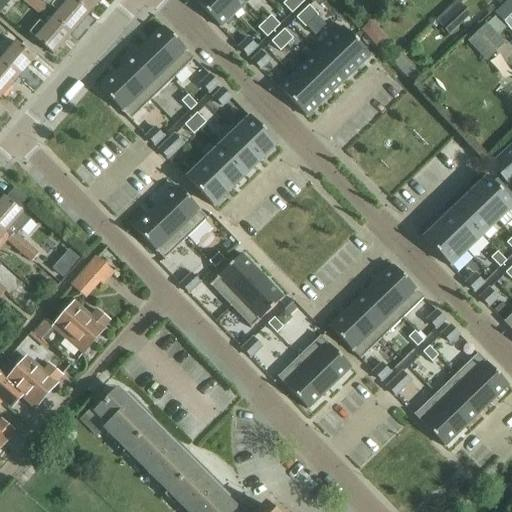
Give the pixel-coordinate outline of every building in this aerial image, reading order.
[(21,0),(31,8),(36,0),(21,0)] [(39,0),(36,0),(31,8),(42,18),(29,34),(35,39),(34,40),(52,56),(70,36),(44,13),(48,7),(39,0)] [(44,13),(70,36),(88,16),(69,0),(54,0),(48,7),(44,13)] [(69,0),(88,16),(101,0),(69,0)] [(217,0),(192,0),(220,29),(222,28),(221,27),(233,16),(233,17),(234,17),(217,0)] [(217,0),(234,17),(234,16),(233,15),(245,4),(246,5),(241,0),(217,0)] [(289,0),(287,0),(282,5),(291,14),(298,8),(289,0)] [(289,0),(298,8),(304,2),(302,0),(289,0)] [(511,0),(508,0),(493,15),(500,21),(511,33),(511,32),(511,0)] [(311,22),(317,16),(308,7),(302,13),(311,22)] [(447,10),(435,20),(449,35),(460,24),(447,10)] [(302,13),(295,19),(304,28),(311,22),(302,13)] [(273,32),(279,26),(270,16),(264,23),(273,32)] [(486,62),(505,44),(481,19),(462,38),(486,62)] [(264,23),(257,29),(266,38),(273,32),(264,23)] [(172,81),(173,81),(172,80),(192,61),(193,61),(194,60),(162,27),(161,28),(161,29),(142,48),(141,48),(172,81)] [(328,40),(357,70),(358,70),(357,69),(368,58),(369,59),(370,58),(341,27),(340,29),(341,29),(329,40),(328,40)] [(283,30),(279,35),(288,44),(292,40),(283,30)] [(373,35),(367,40),(376,49),(386,40),(380,34),(373,35)] [(279,35),(270,43),(280,52),(288,44),(279,35)] [(247,39),(238,48),(247,57),(256,48),(247,39)] [(388,39),(378,49),(385,56),(396,47),(388,39)] [(316,52),(345,82),(345,81),(356,70),(357,71),(357,70),(328,40),(328,41),(317,52),(316,52)] [(0,64),(17,79),(34,59),(15,43),(0,60),(0,64)] [(152,101),(151,100),(171,81),(172,81),(141,48),(140,48),(141,49),(121,68),(120,67),(120,68),(152,101)] [(304,64),(303,64),(332,94),(333,94),(332,93),(344,82),(344,83),(345,82),(316,52),(315,52),(316,53),(304,64)] [(401,52),(390,62),(412,86),(423,76),(401,52)] [(251,61),(260,70),(269,62),(260,53),(251,61)] [(0,97),(1,98),(17,79),(0,64),(0,97)] [(291,76),(320,106),(320,105),(331,94),(332,95),(332,94),(303,64),(303,65),(292,76),(291,76)] [(120,68),(119,68),(120,69),(100,88),(99,87),(98,89),(124,115),(130,122),(131,120),(151,101),(152,101),(120,68)] [(200,85),(208,94),(218,85),(209,76),(200,85)] [(278,89),(306,119),(308,118),(307,117),(319,106),(319,107),(320,106),(291,76),(290,76),(291,77),(279,88),(279,87),(278,89)] [(221,107),(230,98),(222,89),(213,98),(221,107)] [(187,96),(180,102),(189,112),(196,106),(187,96)] [(199,130),(205,123),(196,114),(190,120),(199,130)] [(232,132),(261,163),(261,162),(275,147),(276,148),(277,147),(248,117),(247,118),(248,119),(233,133),(232,132)] [(199,130),(190,120),(184,126),(193,136),(199,130)] [(154,146),(163,137),(154,128),(145,137),(154,146)] [(216,147),(245,178),(246,177),(245,177),(260,162),(260,163),(261,163),(232,132),(231,133),(232,133),(217,148),(217,147),(216,147)] [(167,160),(182,145),(174,136),(158,151),(167,160)] [(201,162),(230,193),(230,192),(244,177),(245,178),(216,147),(216,148),(202,163),(201,162)] [(201,162),(200,163),(201,163),(186,178),(186,177),(184,178),(213,208),(215,207),(214,206),(229,192),(229,193),(230,193),(201,162)] [(469,192),(498,222),(499,222),(498,221),(511,207),(511,204),(485,177),(484,178),(485,179),(470,193),(469,192)] [(154,208),(186,241),(186,240),(185,240),(205,220),(206,221),(207,220),(175,187),(174,188),(175,189),(155,208),(154,207),(154,208)] [(454,207),(453,207),(482,237),(483,237),(482,236),(497,222),(498,223),(498,222),(469,192),(469,193),(469,194),(455,208),(454,207)] [(18,252),(27,244),(16,235),(29,220),(4,198),(0,202),(0,228),(10,237),(6,242),(18,252)] [(438,222),(438,223),(467,253),(467,252),(467,251),(481,237),(482,238),(482,237),(453,207),(453,208),(454,209),(439,223),(438,222)] [(154,208),(153,208),(154,209),(134,228),(133,227),(132,228),(164,261),(165,260),(165,259),(184,240),(185,241),(186,241),(154,208)] [(423,237),(421,238),(450,268),(452,267),(451,267),(466,253),(467,253),(438,223),(437,223),(438,224),(423,238),(423,237)] [(10,237),(0,228),(0,248),(6,242),(10,237)] [(27,244),(18,252),(30,263),(38,254),(27,244)] [(505,262),(496,253),(490,259),(499,268),(505,262)] [(217,254),(208,263),(214,269),(223,260),(217,254)] [(242,255),(209,286),(210,288),(210,287),(230,307),(229,307),(229,308),(262,276),(261,276),(242,256),(243,256),(242,255)] [(112,273),(95,258),(73,284),(81,292),(95,276),(103,283),(112,273)] [(61,261),(52,270),(62,279),(71,269),(61,261)] [(402,320),(403,320),(402,319),(422,300),(423,300),(424,299),(392,266),(391,268),(371,287),(370,287),(402,320)] [(191,275),(185,280),(194,289),(199,284),(191,275)] [(474,275),(465,284),(474,293),(483,284),(474,275)] [(229,308),(230,308),(249,328),(250,329),(283,298),(282,296),(281,297),(262,277),(263,277),(262,276),(229,308)] [(185,280),(179,285),(188,294),(194,289),(185,280)] [(370,287),(370,288),(371,288),(351,307),(350,307),(382,340),(381,339),(401,320),(402,320),(370,287)] [(497,299),(488,290),(479,298),(488,307),(497,299)] [(102,329),(109,321),(97,311),(91,318),(74,304),(54,326),(84,352),(104,330),(102,329)] [(292,304),(284,312),(289,317),(297,309),(292,304)] [(350,307),(349,307),(350,308),(330,327),(329,327),(328,328),(360,361),(361,359),(381,340),(382,340),(350,307)] [(284,312),(275,320),(282,328),(291,320),(289,317),(284,312)] [(427,321),(435,329),(444,321),(436,312),(427,321)] [(504,321),(502,323),(511,332),(511,314),(504,322),(504,321)] [(44,319),(32,333),(41,341),(53,327),(44,319)] [(275,320),(273,319),(267,325),(276,334),(282,328),(275,320)] [(449,344),(459,335),(450,326),(441,335),(449,344)] [(423,341),(414,332),(408,338),(416,348),(423,341)] [(298,357),(329,390),(330,390),(329,389),(349,370),(350,371),(351,369),(319,336),(318,338),(319,338),(299,357),(298,357)] [(255,353),(261,348),(252,339),(247,344),(255,353)] [(247,344),(241,350),(250,359),(255,353),(247,344)] [(422,353),(431,363),(437,356),(428,347),(422,353)] [(455,374),(455,375),(487,408),(487,407),(506,388),(507,388),(508,387),(476,354),(475,355),(476,356),(456,375),(455,374)] [(277,377),(276,378),(308,411),(309,410),(309,409),(328,390),(329,391),(329,390),(298,357),(297,358),(298,358),(278,377),(277,377)] [(0,401),(2,403),(10,410),(23,396),(36,407),(56,385),(54,384),(60,377),(49,367),(43,374),(26,359),(7,380),(0,374),(0,401)] [(381,382),(390,373),(381,364),(372,373),(381,382)] [(395,397),(410,382),(401,373),(386,388),(395,397)] [(435,394),(434,395),(466,428),(466,427),(486,408),(487,408),(455,375),(454,375),(455,376),(435,395),(435,394)] [(184,511),(236,511),(235,510),(129,404),(128,405),(115,392),(94,413),(90,409),(79,420),(96,437),(103,430),(184,511)] [(414,414),(413,415),(444,448),(446,447),(445,447),(465,428),(466,428),(434,395),(434,396),(415,415),(414,414)] [(0,449),(8,441),(6,440),(13,432),(1,422),(0,423),(0,449)]
